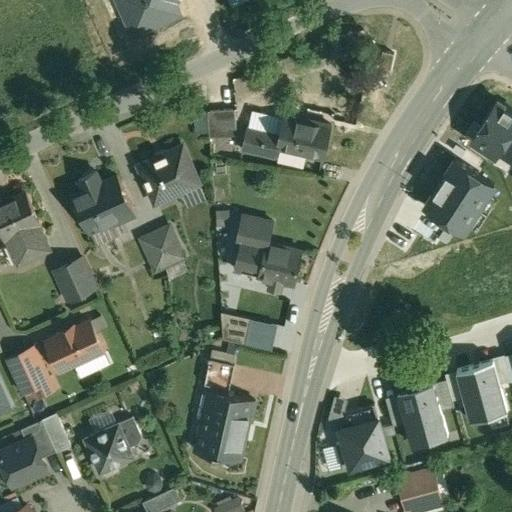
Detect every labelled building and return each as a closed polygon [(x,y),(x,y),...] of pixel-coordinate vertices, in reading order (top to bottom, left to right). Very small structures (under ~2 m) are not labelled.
[(119,0),(134,32),(180,12),(174,0),(119,0)] [(496,158),(511,133),(511,105),(498,97),(470,141),(496,158)] [(210,135),(238,133),(236,107),(208,109),(208,110),(195,111),(196,131),(210,131),(210,135)] [(331,123),(285,113),(281,132),(278,145),(279,145),(323,156),(331,123)] [(281,132),(248,124),(243,147),(276,155),(279,145),(278,145),(281,132)] [(183,143),(140,163),(156,199),(200,180),(183,143)] [(465,234),(498,186),(453,156),(421,205),(465,234)] [(97,169),(79,177),(84,188),(74,192),(90,228),(111,219),(113,222),(135,212),(117,173),(102,180),(97,169)] [(26,190),(0,201),(0,223),(6,236),(8,235),(11,242),(21,238),(29,255),(49,246),(38,221),(40,220),(26,190)] [(273,219),(243,212),(236,242),(241,243),(235,267),(245,269),(246,262),(261,266),(259,274),(271,276),(269,286),(280,289),(283,279),(295,282),(302,248),(269,240),(273,219)] [(170,223),(156,230),(170,261),(184,254),(170,223)] [(156,230),(142,236),(156,267),(170,261),(156,230)] [(83,255),(55,268),(69,298),(97,285),(83,255)] [(255,317),(222,309),(224,336),(249,342),(255,317)] [(75,325),(74,322),(61,328),(62,331),(47,338),(60,367),(104,347),(90,318),(75,325)] [(36,344),(7,357),(22,390),(33,384),(37,394),(55,385),(36,344)] [(235,362),(211,357),(206,381),(211,382),(210,387),(228,391),(235,362)] [(457,367),(470,418),(508,409),(494,358),(457,367)] [(413,442),(449,432),(434,380),(413,386),(411,381),(397,385),(413,442)] [(0,408),(10,404),(0,383),(0,408)] [(228,391),(210,387),(196,447),(214,451),(214,452),(219,453),(220,451),(240,456),(248,418),(251,419),(256,398),(228,391)] [(375,402),(345,410),(346,415),(348,424),(379,415),(375,402)] [(57,411),(43,417),(57,449),(71,442),(57,411)] [(133,415),(85,436),(100,470),(101,470),(106,472),(111,469),(113,464),(134,455),(130,444),(139,440),(142,433),(133,415)] [(346,415),(331,420),(333,428),(341,426),(348,424),(346,415)] [(348,424),(341,426),(344,439),(351,464),(390,454),(379,415),(348,424)] [(43,417),(22,427),(26,438),(33,435),(42,455),(57,449),(43,417)] [(26,438),(0,449),(0,454),(1,456),(0,456),(0,473),(1,476),(8,479),(11,478),(13,483),(48,467),(42,455),(33,435),(26,438)] [(344,439),(336,441),(342,459),(341,460),(344,467),(351,464),(344,439)] [(433,467),(399,476),(409,510),(442,501),(433,467)] [(176,485),(143,500),(148,511),(150,511),(182,498),(176,485)] [(213,511),(238,511),(241,511),(238,495),(212,500),(213,511)] [(31,511),(27,503),(6,511),(31,511)]
